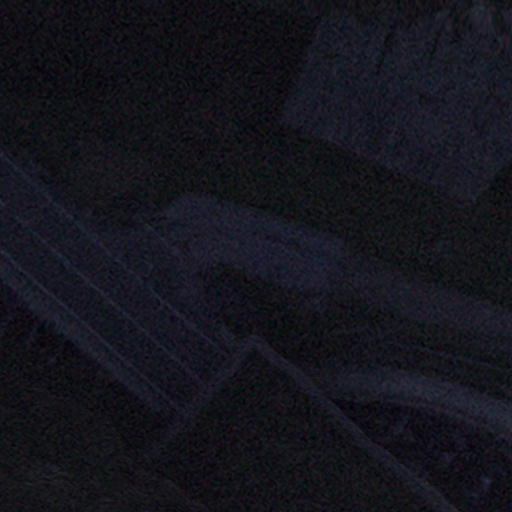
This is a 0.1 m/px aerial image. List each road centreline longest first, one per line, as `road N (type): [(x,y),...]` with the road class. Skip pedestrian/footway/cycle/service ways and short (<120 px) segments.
road 1 (primary): [(0,192),(356,511)]
road 2 (track): [(73,258),(216,223),(511,321)]
